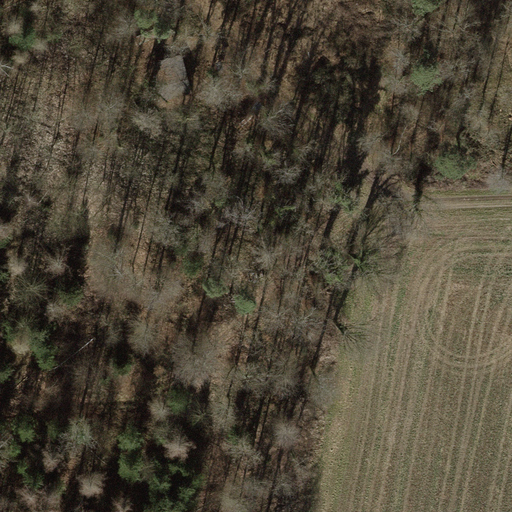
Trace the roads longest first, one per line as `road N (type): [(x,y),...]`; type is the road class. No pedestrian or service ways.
road 1 (track): [(511,201),(393,205),(216,0)]
road 2 (track): [(393,205),(280,277),(230,338)]
